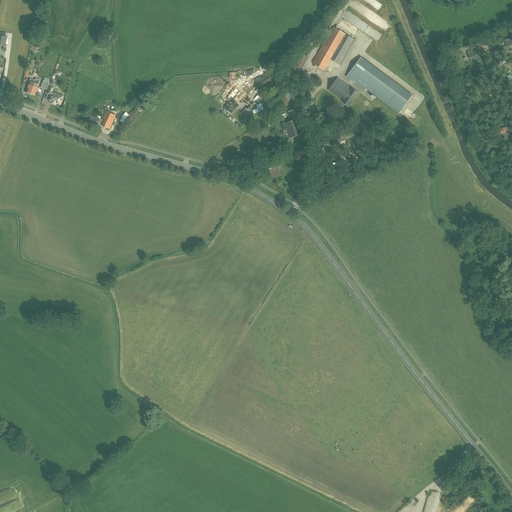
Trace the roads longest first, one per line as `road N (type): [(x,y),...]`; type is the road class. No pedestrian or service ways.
road 1 (secondary): [(511,495),(289,214)]
road 2 (secondary): [(289,214),(222,176),(0,103)]
road 3 (residential): [(295,206),(307,134),(278,63),(348,0)]
